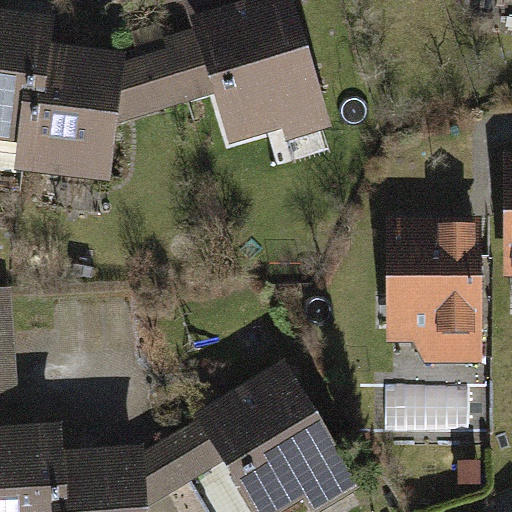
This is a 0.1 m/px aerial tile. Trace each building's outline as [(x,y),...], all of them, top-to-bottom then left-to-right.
[(176,0),(182,16),(222,4),(228,23),(187,35),(194,57),(209,108),(233,187),(291,169),(286,154),(331,141),(290,5),(271,11),(267,0),(176,0)] [(54,105),(59,64),(63,39),(0,29),(0,154),(23,158),(31,102),(54,105)] [(31,102),(23,158),(21,194),(114,206),(120,137),(209,108),(194,57),(133,75),(59,64),(54,105),(31,102)] [(511,152),(501,153),(501,279),(511,278),(511,152)] [(476,363),(477,218),(438,218),(384,218),(383,345),(410,345),(421,362),(476,363)] [(13,304),(0,304),(0,448),(22,447),(13,304)] [(349,511),(362,505),(286,381),(196,436),(225,483),(242,511),(349,511)] [(170,511),(225,483),(196,436),(142,467),(68,471),(70,511),(170,511)] [(70,511),(68,471),(66,444),(22,447),(0,448),(0,511),(70,511)]
